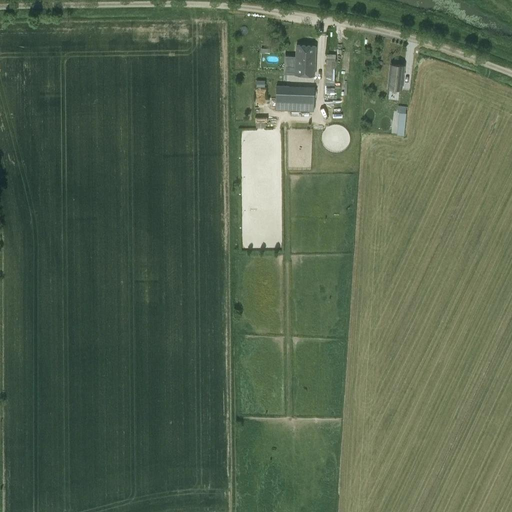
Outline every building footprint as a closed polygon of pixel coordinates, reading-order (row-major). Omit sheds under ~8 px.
[(297,45),(295,74),(314,75),(315,46),(297,45)] [(336,54),(326,54),(325,85),(334,86),(336,54)] [(390,64),(388,82),(388,89),(402,90),(402,84),(404,66),(390,64)] [(314,111),(314,101),(315,86),(295,85),(276,84),(275,109),(314,111)] [(397,112),(399,112),(396,134),(403,135),(406,113),(406,107),(398,106),(397,112)]
